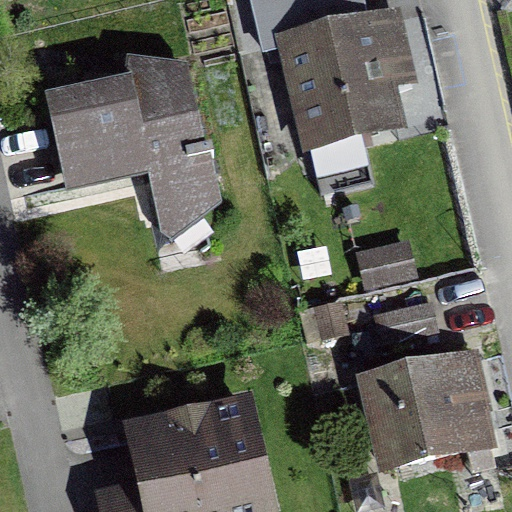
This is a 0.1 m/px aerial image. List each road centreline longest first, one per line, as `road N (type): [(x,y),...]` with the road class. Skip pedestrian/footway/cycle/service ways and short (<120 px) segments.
road 1 (residential): [(61,511),(0,234)]
road 2 (residential): [(460,0),(511,221)]
